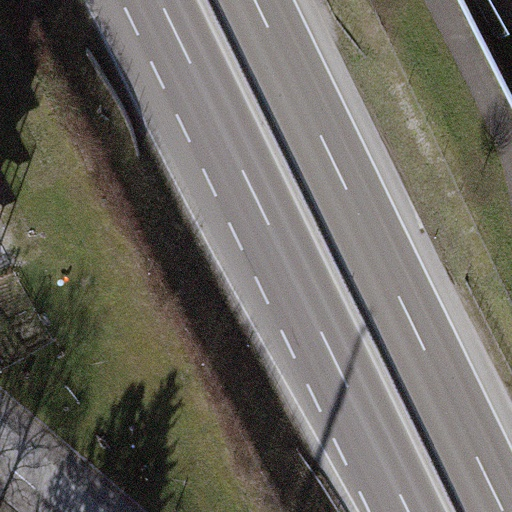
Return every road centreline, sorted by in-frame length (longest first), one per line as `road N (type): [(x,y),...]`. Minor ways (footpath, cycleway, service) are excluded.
road 1 (motorway): [(158,0),(408,511)]
road 2 (motorway): [(507,511),(259,0)]
